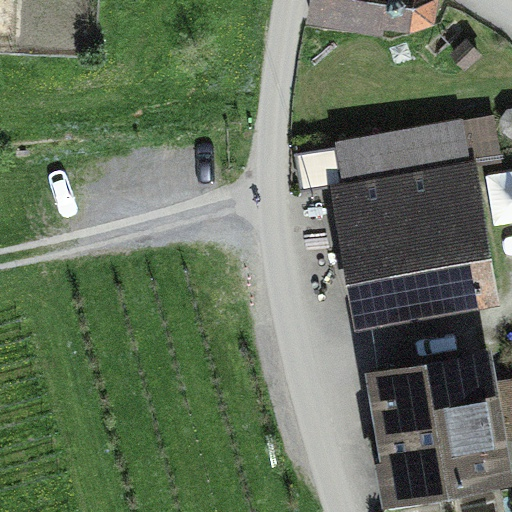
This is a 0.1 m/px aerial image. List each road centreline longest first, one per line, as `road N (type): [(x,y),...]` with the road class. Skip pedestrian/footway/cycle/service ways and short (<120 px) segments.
road 1 (unclassified): [(290,0),(270,197),(294,339),(340,511)]
road 2 (track): [(270,197),(0,258)]
